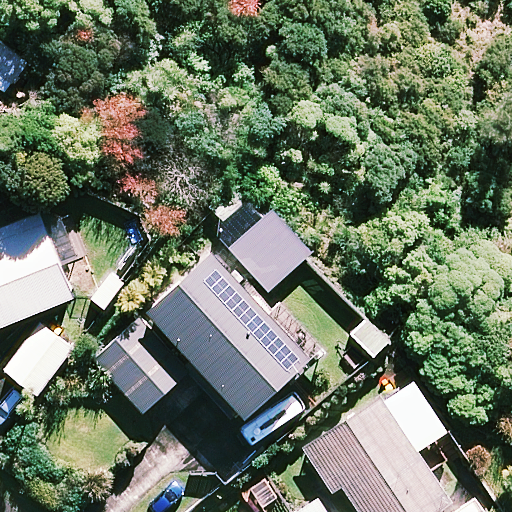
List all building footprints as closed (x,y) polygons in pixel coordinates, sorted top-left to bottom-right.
[(260,209),(228,177),(203,202),(235,235),(225,245),(268,288),(309,246),(266,203),(260,209)] [(76,252),(56,201),(0,223),(0,320),(69,292),(56,260),(76,252)] [(208,243),(143,304),(212,377),(199,389),(230,422),(307,348),(208,243)] [(185,367),(137,316),(93,357),(141,408),(185,367)] [(71,347),(40,322),(4,366),(35,391),(71,347)] [(361,511),(422,511),(448,495),(376,392),(303,443),(330,482),(337,477),(361,511)] [(332,511),(322,495),(295,511),(332,511)] [(486,511),(475,497),(455,511),(486,511)]
